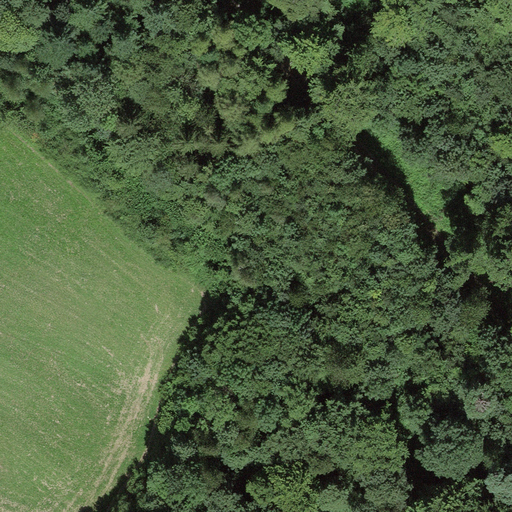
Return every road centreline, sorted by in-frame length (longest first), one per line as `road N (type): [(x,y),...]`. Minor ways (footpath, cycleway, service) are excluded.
road 1 (track): [(404,511),(400,476),(363,373),(222,141),(184,0)]
road 2 (track): [(221,0),(422,197),(511,314)]
